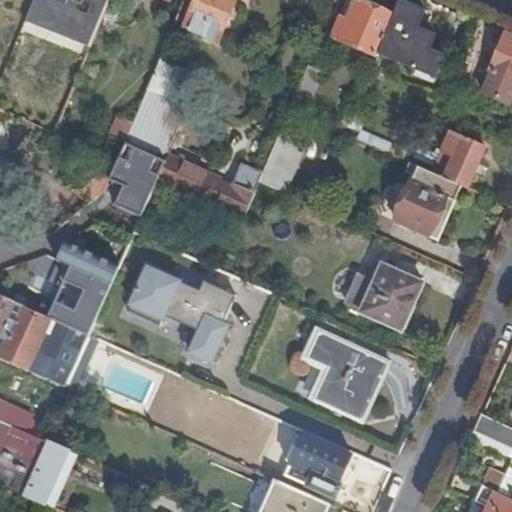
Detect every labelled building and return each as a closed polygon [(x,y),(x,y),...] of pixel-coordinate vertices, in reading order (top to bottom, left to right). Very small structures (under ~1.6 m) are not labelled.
[(111,0),(37,0),(101,27),(111,0)] [(187,0),(178,21),(187,25),(187,27),(220,42),(237,0),(187,0)] [(426,11),(403,1),(396,16),(380,54),(415,69),(413,75),(436,85),(447,56),(432,49),(437,35),(420,28),(426,11)] [(380,54),(396,16),(383,10),(381,13),(362,5),(355,23),(344,18),(335,39),(379,57),(380,54)] [(511,35),(483,23),(475,43),(493,36),(505,41),(492,70),(511,79),(511,35)] [(201,77),(161,61),(149,90),(188,108),(201,77)] [(324,73),(309,66),(291,110),(306,117),(324,73)] [(126,145),(135,124),(120,117),(111,137),(126,145)] [(285,124),(264,175),(261,183),(287,195),(304,154),(298,151),(303,138),(291,133),(294,128),(285,124)] [(463,186),(470,189),(487,149),(453,134),(435,174),(463,186)] [(167,164),(126,145),(118,164),(159,182),(245,220),(261,183),(264,175),(243,166),(231,197),(220,192),(224,183),(169,159),(167,164)] [(392,146),(389,153),(395,156),(398,149),(392,146)] [(111,180),(118,164),(106,159),(100,175),(111,180)] [(159,182),(118,164),(111,180),(124,186),(115,206),(143,219),(146,212),(150,203),(159,182)] [(463,186),(435,174),(412,164),(408,174),(416,177),(397,222),(439,241),(463,186)] [(161,208),(150,203),(146,212),(156,218),(161,208)] [(114,285),(122,266),(70,243),(69,245),(67,245),(60,262),(73,267),(114,285)] [(424,284),(384,266),(376,283),(361,276),(348,303),(364,310),(363,314),(403,332),(424,284)] [(90,337),(114,285),(73,267),(67,282),(86,291),(76,312),(56,302),(49,318),(90,337)] [(150,269),(130,312),(162,326),(166,316),(201,332),(192,353),(213,363),(230,326),(225,325),(238,296),(206,282),(202,292),(150,269)] [(67,389),(79,360),(90,337),(49,318),(0,296),(0,339),(8,343),(1,359),(67,389)] [(391,363),(320,331),(308,358),(330,368),(316,400),(365,422),(391,363)] [(93,366),(103,342),(90,337),(79,360),(93,366)] [(511,427),(484,415),(476,432),(511,448),(511,427)] [(49,442),(43,440),(0,420),(0,483),(25,495),(49,442)] [(511,448),(476,432),(473,440),(511,457),(511,448)] [(345,465),(351,453),(314,436),(309,449),(298,450),(293,462),(301,471),(298,478),(302,483),(337,498),(342,486),(350,483),(354,473),(351,467),(345,465)] [(61,489),(76,455),(49,442),(25,495),(46,504),(54,486),(61,489)] [(484,486),(485,487),(501,494),(503,488),(499,485),(502,476),(491,471),(484,486)] [(499,485),(503,488),(508,478),(502,476),(499,485)] [(327,511),(331,506),(274,481),(260,511),(327,511)] [(486,511),(511,511),(511,499),(501,494),(485,487),(479,502),(489,507),(486,511)] [(375,511),(376,509),(351,498),(344,511),(375,511)]
